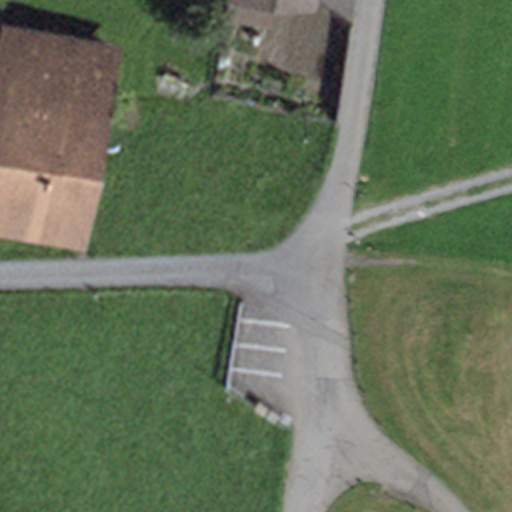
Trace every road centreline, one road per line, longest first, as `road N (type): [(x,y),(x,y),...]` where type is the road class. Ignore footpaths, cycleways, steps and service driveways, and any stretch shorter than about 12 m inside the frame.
road 1 (unclassified): [(0,274),(219,268),(317,292)]
road 2 (unclassified): [(370,0),(317,292)]
road 3 (unclassified): [(317,292),(317,406),(300,511)]
